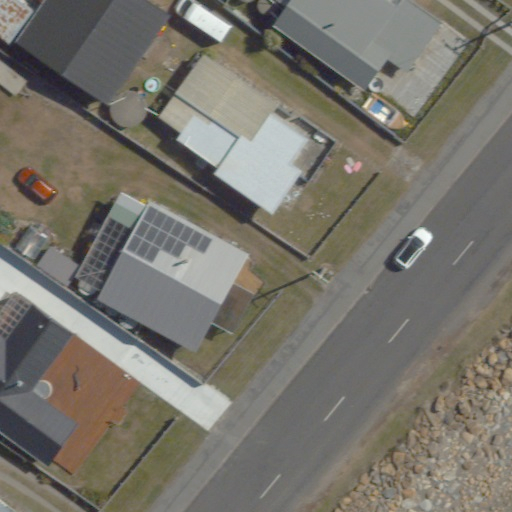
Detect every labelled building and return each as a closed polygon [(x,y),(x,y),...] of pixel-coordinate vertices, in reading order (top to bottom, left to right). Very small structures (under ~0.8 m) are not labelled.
[(50,8),(37,0),(0,0),(0,46),(16,57),(50,8)] [(104,0),(52,64),(106,108),(130,78),(150,94),(188,48),(129,0),(104,0)] [(352,80),(339,96),(397,142),(471,47),(410,0),(284,0),(271,17),(352,80)] [(333,144),(216,50),(159,120),(276,215),(333,144)] [(252,250),(156,198),(103,298),(199,349),(252,250)] [(0,433),(18,447),(54,400),(37,387),(80,330),(38,297),(0,346),(0,433)] [(0,511),(27,511),(0,489),(0,511)]
